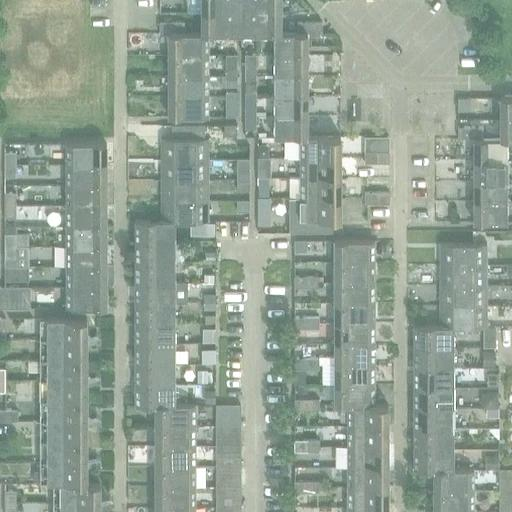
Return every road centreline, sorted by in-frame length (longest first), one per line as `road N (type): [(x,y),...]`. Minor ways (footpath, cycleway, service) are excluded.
road 1 (residential): [(255,511),(254,248),(226,248)]
road 2 (residential): [(398,258),(399,80)]
road 3 (residential): [(120,146),(120,0)]
